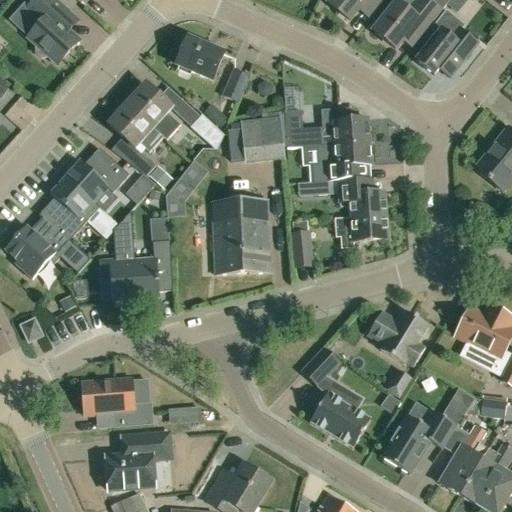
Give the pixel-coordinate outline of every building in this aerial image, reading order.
[(36,30),(29,38),(39,47),(36,50),(36,54),(41,59),(45,59),(48,56),(58,65),(79,43),(68,33),(78,23),(70,16),(53,0),(35,0),(28,8),(37,16),(30,24),(36,30)] [(331,0),(327,5),(349,22),(358,12),(368,21),(375,12),(385,0),(331,0)] [(451,0),(446,6),(458,15),(469,0),(451,0)] [(411,50),(422,36),(441,13),(428,2),(421,10),(414,4),(407,12),(397,4),(373,33),(394,50),(401,42),(411,50)] [(449,80),(477,45),(461,32),(465,26),(446,11),(434,26),(440,31),(415,63),(433,77),(438,71),(449,80)] [(188,38),(187,41),(186,41),(184,40),(181,41),(178,49),(179,52),(181,53),(175,67),(211,82),(224,54),(188,38)] [(238,104),(250,77),(233,70),(221,97),(238,104)] [(145,86),(127,106),(163,139),(162,139),(166,143),(181,127),(167,115),(171,110),(159,99),(145,86)] [(195,124),(200,118),(181,100),(171,110),(172,111),(191,128),(195,124)] [(220,128),(228,120),(211,105),(204,113),(220,128)] [(127,106),(109,126),(123,138),(135,150),(136,149),(139,146),(148,154),(162,139),(163,139),(127,106)] [(304,148),(322,147),(335,146),(335,147),(371,145),(369,121),(339,123),(338,111),(320,112),(322,130),(303,131),(304,148)] [(245,166),(285,161),(280,119),(241,124),(245,166)] [(511,132),(508,129),(475,172),(502,193),(511,180),(511,132)] [(245,162),(242,132),(232,133),(229,133),(232,163),(245,162)] [(371,181),(370,167),(372,167),(371,145),(335,147),(335,146),(322,147),(318,150),(319,167),(312,167),(313,185),(326,184),(338,183),(346,182),(351,182),(371,181)] [(137,150),(136,149),(135,150),(125,162),(146,178),(147,177),(156,168),(137,150)] [(80,162),(64,180),(103,215),(104,214),(117,200),(112,195),(129,177),(99,150),(84,167),(80,162)] [(162,190),(171,180),(157,167),(148,177),(162,190)] [(133,189),(144,199),(154,188),(143,178),(133,189)] [(118,227),(104,214),(103,215),(64,180),(50,196),(54,200),(39,217),(42,219),(73,247),(92,227),(106,240),(118,227)] [(371,181),(351,182),(346,182),(338,183),(339,209),(349,209),(350,220),(387,218),(386,194),(376,194),(375,181),(371,181)] [(151,192),(148,199),(158,202),(160,194),(151,192)] [(216,276),(269,274),(266,201),(212,203),(216,276)] [(133,261),(134,261),(130,214),(113,239),(115,263),(100,264),(103,302),(112,302),(112,304),(137,302),(133,261)] [(389,242),(387,218),(350,220),(333,221),(334,240),(339,239),(340,251),(353,250),(352,244),(389,242)] [(73,247),(42,219),(31,232),(26,228),(5,252),(17,263),(15,266),(23,273),(32,281),(34,279),(52,261),(56,265),(73,247)] [(310,232),(307,233),(307,223),(292,224),(293,234),(290,234),(294,270),(314,268),(310,232)] [(169,243),(152,244),(153,260),(134,261),(133,261),(137,302),(159,300),(159,294),(172,293),(169,243)] [(60,303),(65,313),(75,307),(70,297),(60,303)] [(500,382),(511,388),(511,356),(504,353),(511,337),(511,330),(510,330),(511,325),(511,320),(497,312),(495,316),(486,311),(484,317),(470,310),(455,338),(482,352),(478,361),(493,369),(491,373),(502,379),(500,382)] [(422,349),(437,326),(410,312),(402,326),(392,320),(378,342),(389,348),(386,352),(410,368),(413,361),(417,363),(425,351),(422,349)] [(28,344),(42,337),(34,321),(20,328),(28,344)] [(317,388),(339,365),(323,350),(301,373),(317,388)] [(384,390),(398,399),(410,380),(397,371),(393,378),(392,377),(384,390)] [(83,384),(82,384),(85,418),(86,418),(86,417),(96,416),(112,415),(113,430),(153,427),(152,404),(149,405),(133,406),(132,383),(131,380),(130,380),(130,381),(83,385),(83,384)] [(348,393),(334,384),(310,425),(311,425),(352,449),(351,450),(352,450),(370,421),(369,420),(369,421),(342,404),(348,393)] [(393,416),(394,415),(401,404),(400,404),(389,396),(387,398),(380,408),(393,416)] [(475,400),(465,415),(478,417),(503,421),(505,405),(481,401),(475,400)] [(169,411),(170,424),(200,422),(199,409),(169,411)] [(407,418),(381,459),(409,476),(429,444),(441,451),(455,427),(434,414),(424,429),(407,418)] [(440,485),(461,498),(489,452),(479,446),(486,434),(475,428),(440,485)] [(105,460),(108,492),(155,488),(153,461),(171,459),(169,436),(135,439),(137,457),(122,458),(105,460)] [(504,475),(511,461),(511,449),(505,445),(498,457),(489,452),(461,498),(481,510),(491,493),(495,495),(506,477),(504,475)] [(245,466),(236,480),(224,472),(218,483),(206,502),(222,511),(235,511),(237,510),(240,511),(252,511),(271,482),(245,466)] [(511,476),(510,479),(506,477),(495,495),(491,493),(481,510),(484,511),(500,511),(506,504),(511,507),(511,476)] [(354,511),(327,495),(317,511),(354,511)] [(133,511),(128,500),(112,507),(113,511),(133,511)]
